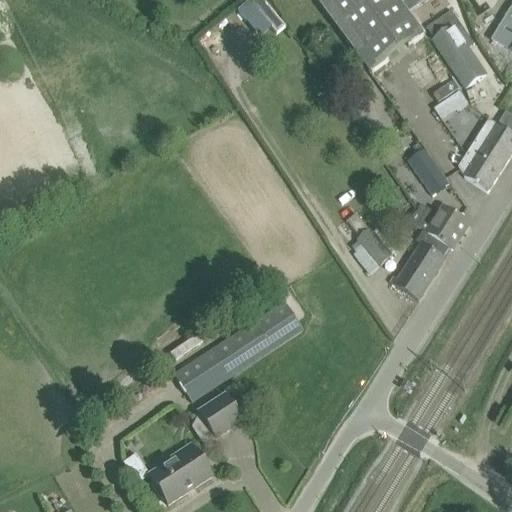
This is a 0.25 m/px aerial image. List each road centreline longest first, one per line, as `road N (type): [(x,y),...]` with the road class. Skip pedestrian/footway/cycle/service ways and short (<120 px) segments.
road 1 (residential): [(365,409),(511,188)]
road 2 (unclassified): [(511,504),(365,409)]
road 3 (unclassified): [(299,511),(365,409)]
